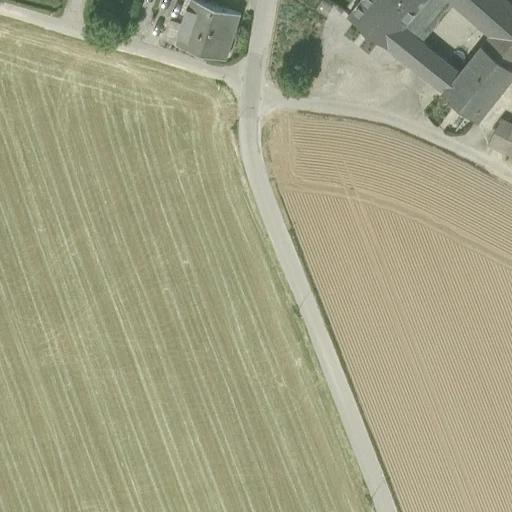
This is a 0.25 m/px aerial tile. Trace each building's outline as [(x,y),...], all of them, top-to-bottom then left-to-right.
[(189,0),(177,44),(227,59),(241,12),(200,0),(189,0)] [(361,0),(348,16),(387,46),(403,27),(417,10),(404,0),(361,0)] [(421,43),(454,5),(447,0),(425,0),(417,10),(403,27),(421,43)] [(404,0),(417,10),(425,0),(404,0)] [(447,0),(454,5),(489,36),(467,64),(501,88),(511,74),(511,4),(507,0),(447,0)] [(387,46),(412,66),(426,47),(421,43),(403,27),(387,46)] [(438,57),(426,47),(412,66),(423,75),(438,57)] [(444,92),(477,118),(501,88),(467,64),(458,74),(438,57),(423,75),(444,92)] [(488,146),(503,153),(511,133),(511,124),(501,119),(488,146)] [(511,157),(511,133),(503,153),(511,157)]
